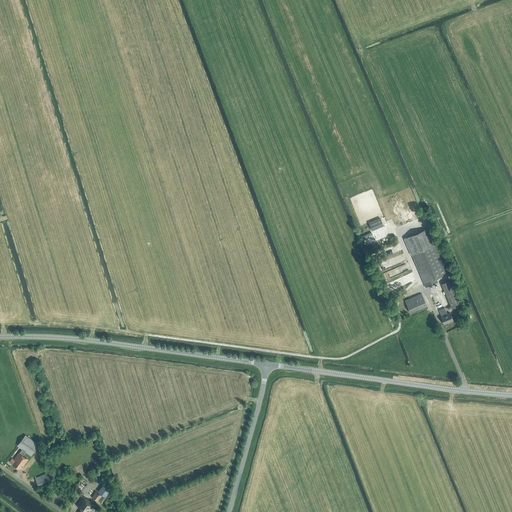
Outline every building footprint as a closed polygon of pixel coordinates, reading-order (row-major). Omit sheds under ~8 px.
[(412,198),(395,199),(396,212),(399,211),(399,215),(413,214),(412,198)] [(372,230),(383,225),(380,218),(369,223),(372,230)] [(447,274),(434,245),(427,228),(404,238),(425,287),(437,282),(436,278),(447,274)] [(379,263),(381,270),(404,261),(402,254),(379,263)] [(397,280),(388,284),(391,290),(400,286),(397,280)] [(460,305),(450,280),(442,284),(452,308),(460,305)] [(410,313),(427,305),(421,293),(405,300),(410,313)] [(447,314),(445,310),(444,308),(439,310),(441,316),(444,324),(453,320),(450,313),(447,314)] [(23,455),(26,452),(31,456),(39,445),(25,435),(17,445),(22,449),(20,453),(19,453),(14,459),(12,458),(9,462),(12,464),(19,469),(21,466),(22,467),(28,459),(23,455)] [(99,471),(95,477),(104,484),(107,487),(108,486),(111,481),(99,471)] [(53,481),(49,472),(35,478),(38,487),(53,481)] [(104,484),(99,492),(106,497),(112,489),(108,486),(107,487),(104,484)] [(97,501),(102,495),(96,491),(92,497),(97,501)] [(89,511),(95,504),(83,496),(77,505),(81,509),(78,511),(89,511)]
